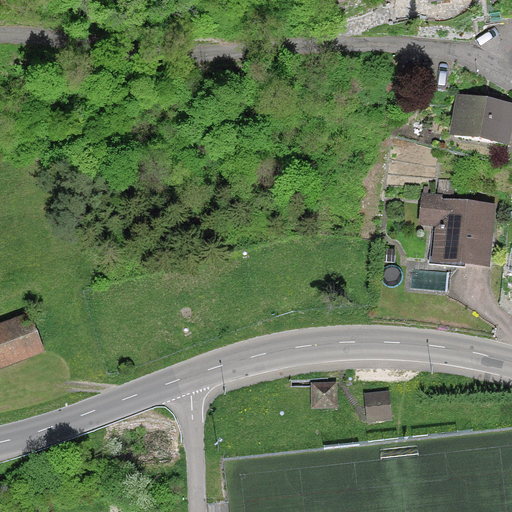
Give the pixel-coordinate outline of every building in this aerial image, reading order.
[(458,99),(454,135),(508,140),(511,105),(458,99)] [(494,211),(422,202),(418,229),(434,231),(430,262),(486,269),(494,211)] [(21,321),(0,328),(0,366),(33,355),(21,321)] [(331,385),(314,385),(314,405),(331,405),(331,385)] [(387,396),(368,398),(369,419),(389,417),(387,396)]
